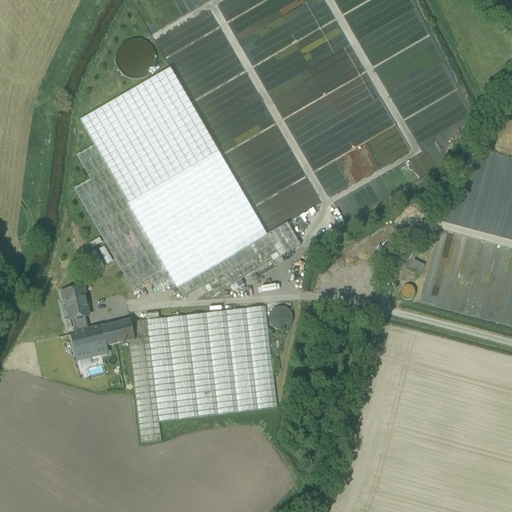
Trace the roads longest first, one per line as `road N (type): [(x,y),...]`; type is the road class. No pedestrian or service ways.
road 1 (unclassified): [(378,307),(511,94)]
road 2 (track): [(320,511),(336,487),(378,307)]
